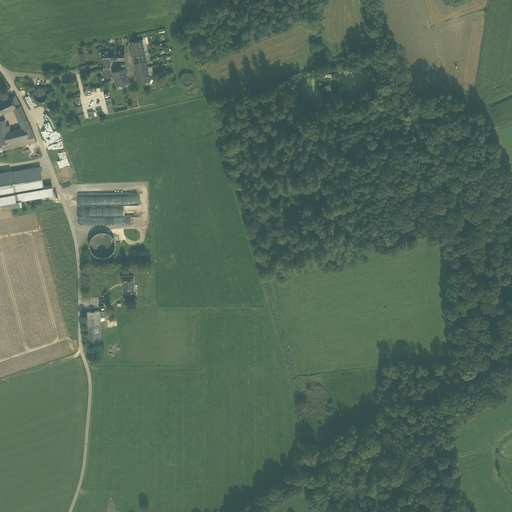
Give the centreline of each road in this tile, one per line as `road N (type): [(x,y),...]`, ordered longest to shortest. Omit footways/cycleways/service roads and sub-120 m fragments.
road 1 (unclassified): [(69,511),(83,474),(89,369),(78,355),(75,236),(4,74)]
road 2 (track): [(365,0),(441,174),(459,380)]
